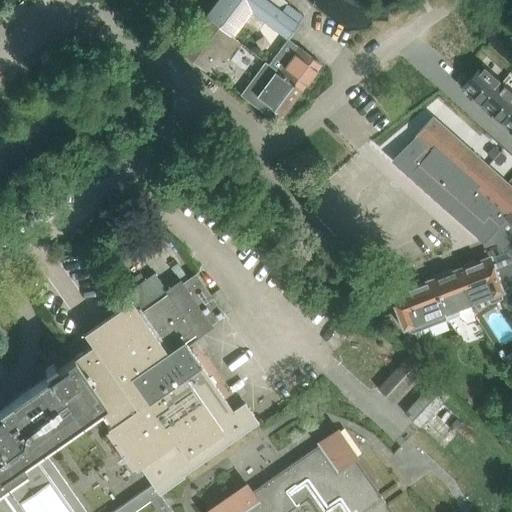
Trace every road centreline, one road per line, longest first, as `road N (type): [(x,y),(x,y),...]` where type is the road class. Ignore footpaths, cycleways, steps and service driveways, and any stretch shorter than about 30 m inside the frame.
road 1 (residential): [(261,141),(259,176),(376,291),(481,253),(321,105)]
road 2 (residential): [(120,31),(261,141)]
road 3 (residential): [(394,41),(511,144)]
